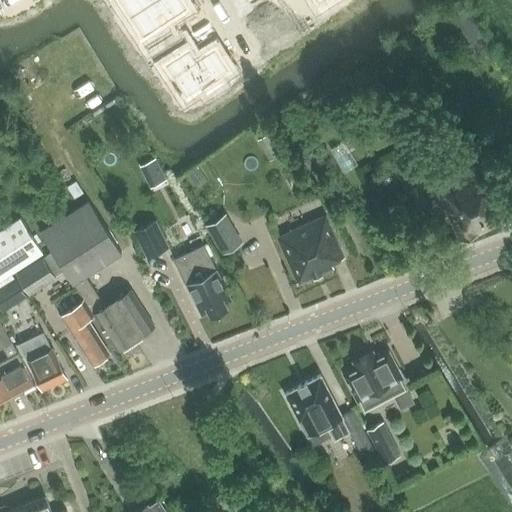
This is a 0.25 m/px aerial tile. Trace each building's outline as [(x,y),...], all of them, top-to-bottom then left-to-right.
[(131,0),(138,10),(152,0),(131,0)] [(182,0),(152,0),(138,10),(150,28),(142,34),(149,45),(171,32),(164,21),(187,7),(182,0)] [(188,47),(167,60),(175,71),(189,93),(228,68),(214,46),(196,58),(188,47)] [(486,162),(435,185),(460,239),(497,222),(494,216),(508,210),(486,162)] [(197,165),(187,172),(197,188),(207,181),(197,165)] [(132,339),(154,325),(131,289),(105,305),(84,274),(121,250),(89,200),(41,231),(53,250),(65,270),(84,298),(94,314),(117,349),(122,346),(124,349),(134,343),(132,339)] [(225,213),(206,224),(223,253),(242,242),(225,213)] [(298,282),(333,266),(332,262),(344,256),(326,214),(278,236),(298,282)] [(0,229),(0,278),(43,251),(20,217),(0,229)] [(168,245),(156,220),(135,231),(147,256),(168,245)] [(202,313),(208,310),(210,314),(227,305),(225,301),(231,298),(204,243),(175,258),(202,313)] [(53,250),(43,256),(56,276),(65,270),(53,250)] [(43,256),(16,273),(29,294),(56,276),(43,256)] [(0,307),(14,299),(16,302),(27,295),(15,278),(0,287),(0,307)] [(87,318),(94,314),(84,298),(60,313),(92,364),(109,353),(87,318)] [(32,316),(17,323),(21,333),(36,326),(32,316)] [(12,342),(0,320),(0,348),(2,347),(11,342),(12,342)] [(42,389),(67,378),(52,348),(51,348),(43,332),(19,344),(42,389)] [(407,387),(388,351),(375,358),(372,352),(355,361),(358,367),(345,374),(362,405),(391,390),(393,394),(407,387)] [(18,352),(17,352),(0,361),(0,386),(7,399),(35,383),(18,352)] [(299,385),(285,392),(307,435),(308,434),(313,444),(331,434),(334,439),(350,431),(361,451),(373,445),(354,409),(342,415),(320,374),(307,381),(306,380),(298,385),(299,385)] [(379,422),(367,429),(378,450),(384,463),(397,456),(390,444),(379,422)] [(252,450),(244,456),(249,464),(258,459),(252,450)] [(0,511),(67,511),(66,509),(58,511),(52,511),(48,501),(36,505),(32,507),(18,511),(13,511),(12,508),(11,508),(8,505),(5,507),(2,509),(0,510),(0,511)]
